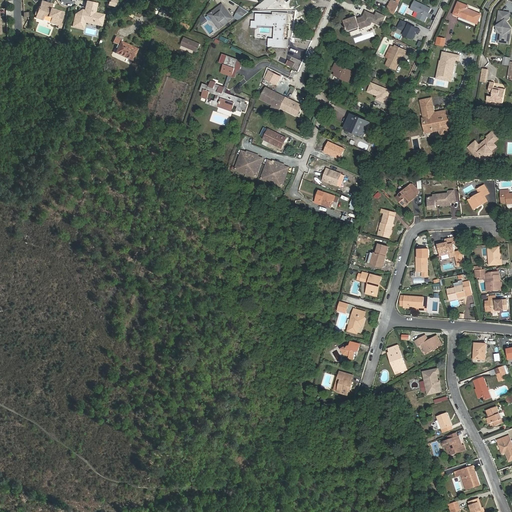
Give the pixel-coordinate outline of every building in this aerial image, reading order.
[(52,3),(43,0),(42,0),(40,6),(39,6),(38,8),(37,13),(36,16),(42,18),(44,14),(52,17),(50,21),(59,25),(63,12),(54,8),(53,10),(50,8),(51,7),(52,3)] [(264,0),(256,7),(256,8),(266,9),(278,0),(264,0)] [(387,10),(395,14),(399,5),(391,1),(387,10)] [(432,9),(415,1),(411,10),(419,14),(417,19),(426,23),(428,18),(430,14),(432,9)] [(94,23),(101,25),(103,15),(95,13),(97,5),(87,2),(85,11),(81,10),(82,11),(76,15),(75,13),(72,27),(82,30),(84,23),(84,21),(87,19),(92,20),(94,23)] [(468,6),(458,3),(453,14),(478,24),(481,15),(467,9),(468,6)] [(169,7),(170,6),(166,4),(162,11),(172,16),(175,10),(169,7)] [(211,13),(210,14),(219,27),(231,17),(222,5),(218,8),(218,10),(217,11),(215,10),(213,12),(211,11),(211,13)] [(240,6),(236,12),(243,17),(249,12),(240,6)] [(344,21),(348,31),(360,27),(362,28),(367,27),(370,21),(372,23),(372,22),(381,27),(386,17),(377,12),(375,16),(366,11),(363,17),(362,19),(357,20),(357,19),(356,17),(344,21)] [(507,12),(500,11),(499,19),(498,20),(497,22),(498,24),(498,26),(504,33),(500,36),(499,41),(509,43),(511,28),(506,20),(509,18),(510,15),(506,15),(507,12)] [(270,39),(269,45),(276,45),(276,44),(282,45),(282,46),(287,46),(287,39),(284,39),(285,22),(282,22),(283,19),(285,19),(287,20),(287,13),(278,13),(278,15),(273,15),(262,14),(262,21),(261,21),(261,22),(261,24),(262,24),(262,21),(276,22),(275,24),(274,39),(270,39)] [(101,27),(101,25),(94,23),(92,20),(87,19),(84,21),(84,23),(101,27)] [(421,31),(402,22),(400,27),(402,29),(402,30),(407,32),(405,36),(414,40),(416,36),(415,36),(416,33),(419,34),(421,31)] [(113,42),(113,43),(119,46),(115,54),(133,61),(138,49),(120,42),(121,38),(116,36),(113,42)] [(193,49),(196,42),(184,37),(181,44),(193,49)] [(439,37),(438,45),(445,46),(446,39),(439,37)] [(406,55),(407,51),(395,46),(386,65),(396,70),(403,54),(406,55)] [(232,76),(235,68),(239,60),(229,56),(226,64),(222,63),(218,71),(229,75),(232,76)] [(350,81),(353,71),(337,65),(334,71),(337,72),(336,74),(343,77),(342,78),(350,81)] [(266,80),(278,85),(282,77),(270,71),(266,80)] [(438,76),(428,75),(426,90),(448,93),(451,75),(438,74),(438,76)] [(224,89),(223,92),(226,93),(232,76),(229,75),(225,87),(224,89)] [(219,105),(233,110),(235,105),(238,106),(237,109),(242,111),(243,110),(243,108),(247,109),(249,105),(245,103),(246,100),(228,93),(227,94),(223,93),(223,92),(224,89),(215,85),(216,84),(216,83),(210,81),(209,86),(202,84),(201,90),(204,91),(203,92),(202,95),(208,97),(210,91),(217,93),(215,99),(220,101),(219,105)] [(504,102),(506,89),(496,87),(496,82),(490,81),(489,91),(493,92),(492,96),(489,95),(487,103),(493,104),(494,101),(504,102)] [(384,104),(390,92),(372,84),(368,92),(377,97),(376,100),(384,104)] [(273,105),(281,109),(286,98),(266,88),(261,99),(273,105)] [(286,98),(281,109),(297,117),(300,109),(303,110),(305,107),(286,98)] [(424,118),(426,129),(439,127),(440,130),(441,136),(453,133),(449,112),(436,115),(432,98),(422,100),(425,118),(424,118)] [(436,115),(449,112),(449,109),(437,111),(434,98),(432,98),(436,115)] [(364,137),(370,122),(351,115),(346,130),(364,137)] [(264,140),(279,147),(282,142),(285,143),(288,137),(269,128),(268,130),(264,128),(261,135),(265,137),(264,140)] [(244,135),(254,139),(256,133),(246,129),(244,135)] [(498,141),(501,139),(495,132),(492,134),(498,141)] [(478,142),(470,148),(479,159),(483,156),(485,158),(485,159),(486,158),(493,152),(491,150),(496,146),(495,144),(498,141),(492,134),(489,137),(490,138),(483,144),(484,145),(482,147),(478,142)] [(243,146),(237,165),(241,166),(245,164),(252,167),(254,171),(258,172),(265,153),(259,152),(259,153),(257,152),(258,150),(251,147),(250,150),(248,149),(249,148),(243,146)] [(498,148),(496,146),(491,150),(493,152),(486,158),(488,162),(496,155),(493,151),(498,148)] [(269,155),(263,174),(267,176),(271,174),(278,176),(280,180),(284,182),(291,163),(285,161),(285,162),(283,162),(284,159),(277,157),(276,159),(274,158),(275,157),(269,155)] [(343,175),(326,169),(323,179),(339,185),(343,175)] [(419,191),(413,184),(412,184),(409,187),(416,195),(419,192),(419,191)] [(482,203),(482,204),(488,201),(485,196),(489,193),(484,185),(480,188),(482,192),(480,193),(470,200),(474,207),(482,203)] [(403,200),(408,205),(417,197),(409,187),(397,198),(401,202),(403,200)] [(331,207),(334,195),(324,192),(319,190),(317,195),(318,195),(316,202),(320,203),(331,207)] [(506,190),(501,191),(501,195),(506,195),(507,202),(507,204),(511,203),(511,193),(510,194),(506,194),(506,190)] [(451,200),(456,200),(455,192),(450,192),(450,194),(440,195),(440,197),(436,198),(430,198),(431,208),(437,207),(437,203),(442,203),(443,205),(452,204),(451,203),(451,200)] [(382,222),(380,232),(391,235),(396,216),(394,216),(385,213),(383,222),(382,222)] [(456,238),(446,240),(447,244),(440,245),(443,257),(452,255),(453,259),(457,258),(460,268),(464,267),(464,269),(467,268),(464,252),(457,254),(455,246),(457,245),(456,238)] [(387,257),(390,248),(380,245),(377,254),(375,253),(375,254),(372,265),(382,268),(386,256),(387,257)] [(502,265),(501,248),(490,248),(491,265),(502,265)] [(418,274),(429,273),(428,259),(430,259),(430,251),(419,251),(420,259),(418,260),(418,274)] [(379,282),(381,283),(382,278),(363,273),(361,281),(369,283),(366,292),(375,294),(379,282)] [(500,277),(500,273),(491,273),(491,274),(487,274),(487,282),(493,281),(493,291),(502,290),(502,277),(500,277)] [(467,296),(474,295),(471,283),(463,285),(464,286),(456,288),(456,290),(448,291),(450,301),(467,298),(467,296)] [(417,306),(417,308),(417,310),(428,311),(429,297),(408,295),(408,301),(410,301),(410,306),(414,306),(417,306)] [(492,311),(492,312),(501,311),(509,311),(508,301),(497,302),(490,302),(487,302),(487,312),(492,311)] [(340,302),(338,312),(346,315),(349,305),(340,302)] [(349,330),(358,333),(360,326),(360,324),(363,324),(365,319),(364,319),(365,313),(355,310),(349,330)] [(443,345),(438,337),(430,342),(426,337),(416,342),(419,348),(423,346),(427,353),(443,345)] [(360,351),(361,345),(352,342),(351,347),(349,347),(348,347),(347,348),(346,348),(342,350),(345,355),(351,356),(350,359),(355,360),(356,357),(357,356),(356,353),(360,351)] [(486,361),(486,345),(475,345),(475,360),(486,361)] [(400,369),(402,373),(408,371),(399,347),(390,350),(391,353),(390,354),(396,370),(400,369)] [(508,380),(504,368),(496,371),(500,382),(508,380)] [(430,392),(440,389),(437,374),(439,374),(438,369),(425,372),(430,392)] [(353,382),(354,376),(341,372),(339,378),(343,380),(339,393),(349,396),(351,387),(353,388),(355,383),(353,382)] [(440,391),(440,389),(430,392),(425,372),(423,372),(428,394),(440,391)] [(483,397),(490,395),(484,378),(475,381),(478,389),(481,398),(483,397)] [(447,396),(433,400),(435,404),(449,400),(447,396)] [(502,420),(497,407),(488,411),(491,418),(488,419),(491,424),(496,423),(497,426),(505,423),(504,419),(502,420)] [(444,428),(446,432),(454,430),(447,412),(438,416),(443,429),(444,428)] [(450,440),(443,443),(445,448),(447,447),(449,452),(452,451),(454,456),(468,449),(466,444),(464,445),(462,440),(464,440),(462,435),(459,436),(450,440)] [(511,460),(511,443),(509,436),(497,441),(503,453),(506,452),(510,462),(511,460)] [(471,467),(459,470),(461,475),(463,474),(469,489),(480,485),(474,470),(473,471),(471,467)] [(473,511),(485,511),(480,498),(470,501),(473,511)] [(462,511),(459,502),(449,506),(451,511),(462,511)]
